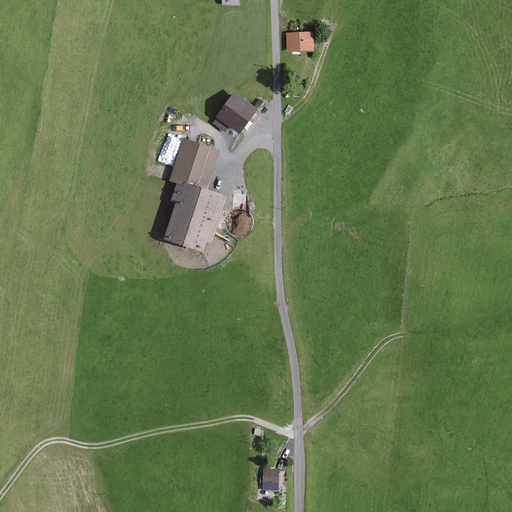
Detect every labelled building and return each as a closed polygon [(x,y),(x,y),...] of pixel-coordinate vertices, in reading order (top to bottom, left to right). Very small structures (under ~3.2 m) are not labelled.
[(225,0),(226,8),(246,7),(246,3),(253,3),(253,0),(225,0)] [(323,33),(293,34),(294,54),(324,53),(323,33)] [(261,112),(235,93),(219,116),(245,135),(261,112)] [(215,191),(229,151),(187,136),(170,182),(180,186),(176,199),(190,204),(177,239),(208,250),(211,242),(223,246),(240,200),(215,191)] [(280,470),(262,469),(262,490),(279,490),(280,470)]
